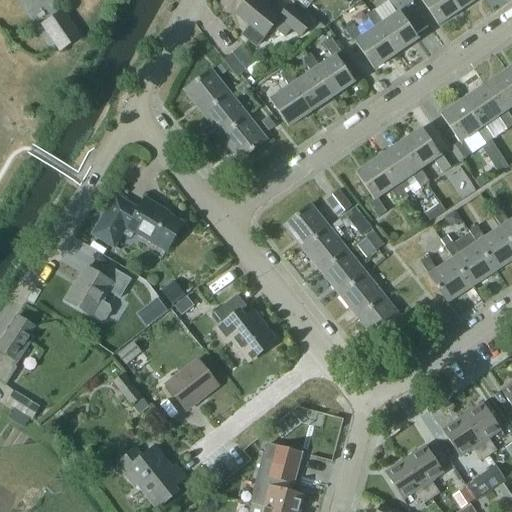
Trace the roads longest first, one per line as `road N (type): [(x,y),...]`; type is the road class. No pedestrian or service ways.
road 1 (residential): [(220,221),(511,21)]
road 2 (unclassified): [(0,323),(130,112)]
road 3 (residential): [(361,409),(220,221)]
road 4 (residential): [(361,409),(511,311)]
road 5 (residential): [(220,221),(130,112)]
road 6 (residential): [(130,112),(191,0)]
